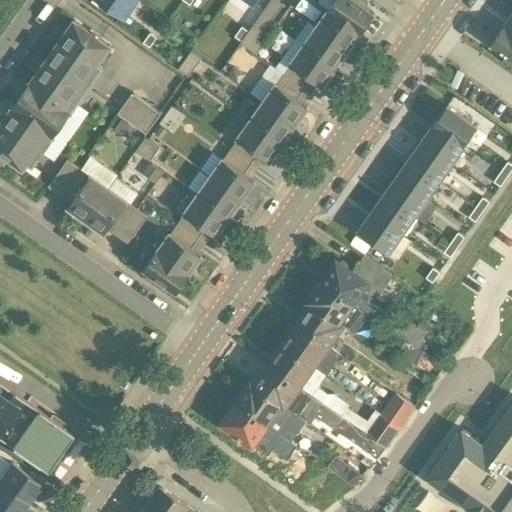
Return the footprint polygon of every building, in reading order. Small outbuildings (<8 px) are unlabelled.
[(137,0),(100,0),(125,17),(137,0)] [(283,5),(276,0),(271,0),(261,15),(271,22),(283,5)] [(334,0),(328,9),(362,33),(375,15),(362,6),(365,2),(361,0),(334,0)] [(361,34),(362,33),(328,9),(327,10),(328,11),(317,27),(349,49),(360,33),(361,34)] [(511,11),(503,25),(511,31),(511,11)] [(258,41),(271,22),(261,15),(249,32),(242,42),(240,43),(256,55),(263,45),(258,41)] [(11,161),(23,170),(28,162),(32,166),(53,136),(54,137),(71,113),(70,112),(101,69),(97,66),(110,47),(74,21),(30,84),(29,83),(12,107),(13,108),(0,125),(0,158),(8,164),(11,161)] [(511,31),(503,25),(490,42),(511,57),(511,31)] [(242,42),(249,32),(242,27),(235,37),(242,42)] [(317,27),(303,45),(336,68),(349,49),(317,27)] [(150,48),(157,38),(150,33),(143,43),(150,48)] [(322,87),(336,68),(303,45),(290,64),(291,65),(284,73),(305,88),(312,79),(322,87)] [(178,65),(185,55),(176,49),(169,58),(178,65)] [(201,59),(191,51),(178,69),(189,77),(201,59)] [(267,69),(254,91),(265,97),(278,75),(267,69)] [(276,85),(276,84),(263,102),(295,125),(308,107),(298,99),(305,88),(284,73),(276,85)] [(161,114),(132,93),(118,114),(146,134),(161,114)] [(282,143),(295,125),(263,102),(251,120),(282,143)] [(445,106),(433,124),(465,147),(478,129),(445,106)] [(282,143),(251,120),(237,139),(238,139),(231,149),(252,164),(259,154),(269,161),(282,143)] [(420,142),(453,165),(465,147),(433,124),(420,142)] [(161,139),(167,131),(160,126),(154,134),(161,139)] [(145,138),(136,151),(150,161),(159,148),(145,138)] [(408,159),(440,182),(453,165),(420,142),(408,159)] [(224,159),(223,159),(210,177),(242,200),(255,181),(245,174),(252,164),(231,149),(224,159)] [(426,199),(428,200),(440,182),(408,159),(395,177),(397,178),(426,199)] [(53,181),(66,190),(80,169),(68,160),(53,181)] [(511,165),(508,162),(501,172),(507,177),(511,170),(511,165)] [(142,174),(154,183),(163,172),(150,163),(142,174)] [(76,197),(68,208),(86,221),(109,189),(91,176),(90,176),(80,169),(66,190),(76,197)] [(507,177),(501,172),(494,182),(501,187),(507,177)] [(229,218),(242,200),(210,177),(197,195),(229,218)] [(426,199),(397,178),(384,196),(414,217),(426,199)] [(128,202),(109,189),(86,221),(105,234),(112,223),(122,230),(137,209),(127,202),(128,202)] [(229,218),(197,195),(184,213),(185,214),(178,224),(199,238),(206,229),(216,236),(229,218)] [(370,212),(403,235),(416,218),(414,217),(384,196),(383,195),(370,212)] [(483,212),(489,202),(483,198),(476,207),(483,212)] [(476,222),(483,212),(476,207),(469,217),(476,222)] [(137,209),(122,230),(133,237),(147,216),(137,209)] [(403,235),(370,212),(358,230),(391,253),(403,235)] [(171,234),(170,233),(158,251),(157,251),(190,275),(190,274),(202,256),(192,249),(199,238),(178,224),(171,234)] [(458,247),(465,238),(458,233),(451,243),(458,247)] [(458,247),(451,243),(444,253),(451,257),(458,247)] [(177,293),(190,275),(157,251),(143,270),(149,274),(146,277),(162,289),(165,285),(177,293)] [(368,314),(405,340),(417,349),(427,333),(407,319),(403,325),(368,301),(377,289),(381,291),(392,276),(364,256),(353,272),(348,269),(348,265),(343,261),(339,262),(336,260),(321,281),(368,314)] [(433,283),(440,273),(433,268),(426,278),(433,283)] [(321,281),(307,301),(311,304),(341,326),(353,334),(368,314),(321,281)] [(327,345),(341,326),(311,304),(297,324),(327,345)] [(327,345),(297,324),(283,344),(326,374),(341,355),(332,348),(327,345)] [(332,348),(341,355),(351,362),(358,352),(339,339),(332,348)] [(428,372),(436,362),(417,349),(405,340),(398,351),(428,372)] [(317,387),(326,374),(283,344),(269,364),(341,415),(349,405),(333,393),(327,393),(317,387)] [(269,364),(255,384),(306,421),(310,424),(315,417),(336,431),(352,441),(376,458),(385,446),(383,445),(359,428),(341,415),(269,364)] [(236,402),(291,442),(296,435),(306,421),(255,384),(251,381),(236,402)] [(0,439),(11,447),(38,466),(38,465),(46,471),(47,470),(49,472),(75,435),(0,383),(0,439)] [(400,428),(415,407),(394,392),(380,412),(395,423),(394,424),(398,426),(400,428)] [(296,446),(291,442),(236,402),(222,423),(224,424),(225,428),(230,432),(233,431),(239,435),(238,436),(241,438),(242,437),(267,455),(272,449),(287,459),(296,446)] [(462,429),(427,477),(475,511),(511,511),(511,406),(485,445),(462,429)] [(394,424),(380,412),(379,413),(373,408),(364,421),(359,428),(383,445),(398,426),(394,424)] [(302,465),(309,455),(298,446),(290,456),(302,465)] [(353,486),(362,476),(335,455),(326,467),(353,486)] [(40,483),(10,462),(0,476),(0,482),(27,502),(40,483)] [(19,511),(27,502),(0,482),(0,508),(5,511),(19,511)] [(139,511),(195,511),(185,504),(185,505),(161,488),(156,489),(139,511)]
